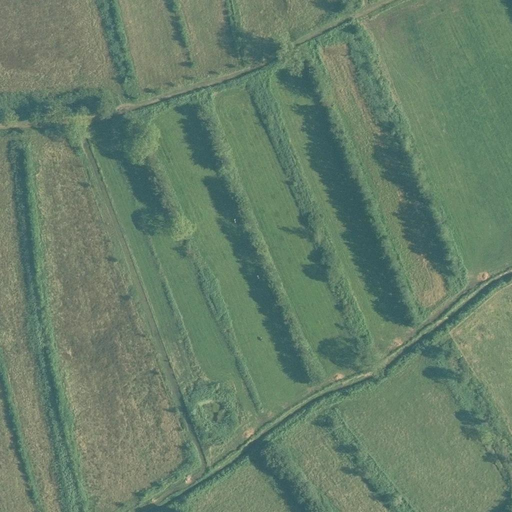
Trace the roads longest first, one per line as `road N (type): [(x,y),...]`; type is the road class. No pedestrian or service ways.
road 1 (track): [(149,511),(202,480),(199,448),(79,118)]
road 2 (track): [(390,0),(244,73),(79,118)]
